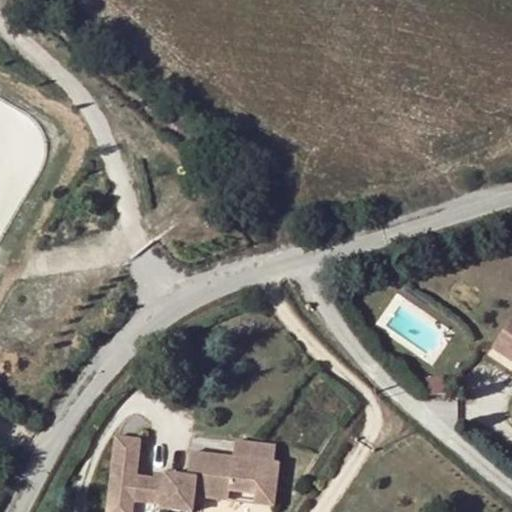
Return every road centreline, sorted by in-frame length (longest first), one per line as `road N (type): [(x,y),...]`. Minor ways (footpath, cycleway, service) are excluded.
road 1 (unclassified): [(291,260),(143,331),(31,467),(10,511)]
road 2 (unknown): [(186,310),(147,258),(107,129),(50,55),(0,16)]
road 3 (residential): [(291,260),(415,402),(511,483)]
road 4 (unclassified): [(511,188),(291,260)]
